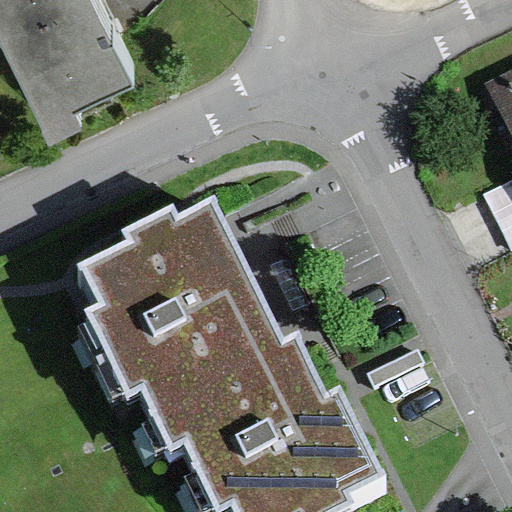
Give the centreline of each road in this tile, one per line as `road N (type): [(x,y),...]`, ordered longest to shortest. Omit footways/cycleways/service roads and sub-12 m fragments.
road 1 (residential): [(328,71),(511,452)]
road 2 (residential): [(0,199),(243,87),(328,71)]
road 3 (residential): [(328,71),(509,0)]
